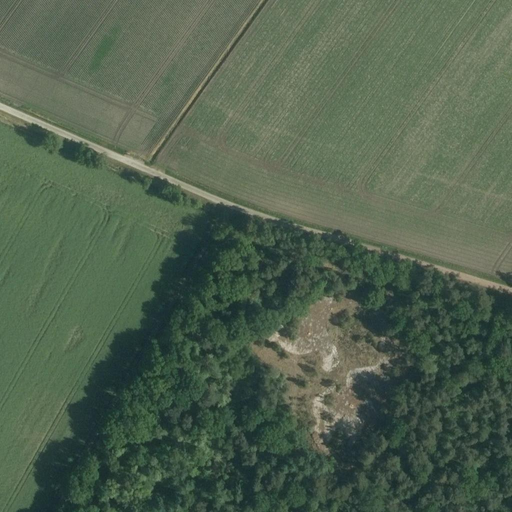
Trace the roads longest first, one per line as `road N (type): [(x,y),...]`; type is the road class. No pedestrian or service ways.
road 1 (track): [(56,511),(227,204)]
road 2 (track): [(511,292),(319,232)]
